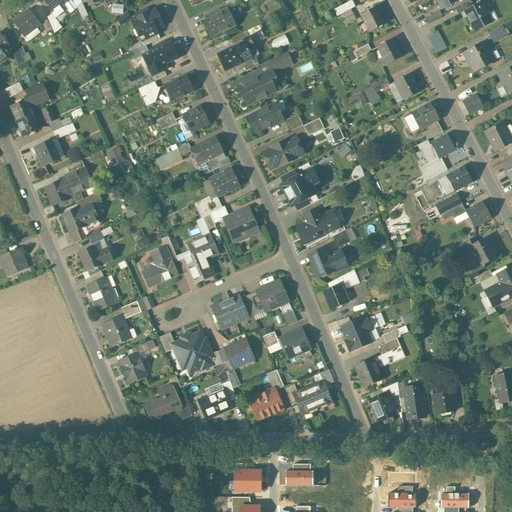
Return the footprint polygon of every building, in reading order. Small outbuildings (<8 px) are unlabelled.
[(44,0),(54,12),(52,14),(58,23),(70,14),(63,6),(71,0),(70,0),(44,0)] [(73,3),(71,0),(63,6),(70,14),(77,8),(73,3)] [(238,0),(228,0),(223,3),(226,9),(240,3),(238,0)] [(436,0),(441,10),(460,0),(436,0)] [(470,1),(455,9),(458,15),(465,11),(473,6),(470,1)] [(473,6),(465,11),(476,31),(492,23),(481,2),(473,6)] [(124,13),(125,5),(114,3),(113,12),(124,13)] [(375,8),(361,15),(370,32),(384,25),(375,8)] [(29,10),(13,23),(24,37),(40,24),(29,10)] [(143,12),(135,16),(137,18),(131,21),(139,37),(144,34),(155,29),(163,26),(155,10),(144,15),(143,12)] [(219,10),(211,14),(212,17),(203,22),(210,38),(228,29),(224,20),(219,10)] [(351,10),(340,15),(346,25),(356,20),(351,10)] [(439,11),(425,18),(428,24),(442,16),(439,11)] [(126,13),(117,21),(121,25),(130,18),(126,13)] [(231,17),(224,20),(228,29),(235,26),(231,17)] [(52,29),(47,20),(42,23),(47,32),(52,29)] [(502,25),(488,33),(494,43),(508,36),(502,25)] [(253,28),(246,32),(248,37),(253,35),(254,35),(256,34),(255,33),(253,28)] [(155,29),(144,34),(139,37),(143,47),(146,46),(160,39),(155,29)] [(261,31),(255,33),(256,34),(254,35),(257,41),(264,38),(261,31)] [(436,53),(447,47),(438,31),(427,36),(436,53)] [(246,32),(230,39),(233,45),(248,37),(246,32)] [(10,47),(0,33),(0,62),(13,53),(14,52),(10,47)] [(286,34),(271,41),(275,50),(290,43),(286,34)] [(248,37),(233,45),(234,47),(217,55),(225,71),(242,63),(252,58),(247,47),(257,42),(257,41),(254,35),(253,35),(248,37)] [(401,57),(392,40),(377,48),(382,58),(378,60),(382,67),(386,65),(401,57)] [(484,42),(464,52),(475,73),(494,62),(484,42)] [(171,43),(163,47),(162,44),(156,46),(158,49),(154,51),(161,66),(177,58),(171,43)] [(368,44),(353,52),(356,59),(371,51),(368,44)] [(143,47),(132,52),(135,59),(149,52),(146,46),(143,47)] [(20,49),(14,52),(13,53),(18,65),(25,62),(20,49)] [(154,51),(143,56),(149,71),(150,70),(153,76),(164,71),(161,66),(154,51)] [(286,53),(270,60),(275,71),(291,63),(286,53)] [(252,58),(242,63),(246,72),(258,66),(254,57),(252,58)] [(511,66),(498,74),(508,94),(511,91),(511,66)] [(164,71),(153,76),(155,82),(166,76),(164,71)] [(272,72),(238,88),(246,106),(280,89),(272,72)] [(410,74),(394,82),(404,100),(419,92),(410,74)] [(186,76),(164,86),(172,102),(193,91),(186,76)] [(386,79),(371,86),(374,93),(389,85),(386,79)] [(154,82),(138,90),(142,98),(156,91),(157,88),(154,82)] [(19,83),(5,90),(9,99),(23,92),(19,83)] [(42,84),(25,91),(28,97),(30,95),(34,97),(45,92),(42,84)] [(45,92),(34,97),(30,95),(28,97),(25,98),(26,101),(27,100),(30,109),(44,103),(41,94),(45,92)] [(359,95),(364,105),(368,103),(363,93),(359,95)] [(475,95),(463,102),(469,114),(482,108),(475,95)] [(26,101),(11,107),(17,122),(33,115),(30,109),(27,100),(26,101)] [(275,104),(247,117),(255,133),(269,126),(270,128),(281,123),(277,114),(279,113),(275,104)] [(430,104),(411,114),(419,130),(425,127),(437,121),(438,120),(430,104)] [(196,110),(183,117),(186,124),(190,132),(209,124),(201,108),(200,106),(195,108),(196,110)] [(50,108),(42,111),(48,124),(55,121),(50,108)] [(81,108),(72,112),(75,119),(84,114),(81,108)] [(172,113),(156,121),(161,131),(167,128),(165,126),(176,121),(172,113)] [(33,115),(17,122),(23,137),(39,130),(33,115)] [(297,115),(283,121),(288,133),(303,126),(297,115)] [(303,126),(308,137),(324,129),(319,118),(303,126)] [(60,121),(50,126),(53,133),(63,128),(60,121)] [(437,121),(425,127),(428,131),(423,134),(427,140),(443,132),(437,121)] [(502,123),(486,132),(496,151),(511,143),(511,142),(502,123)] [(186,124),(180,127),(184,134),(183,135),(184,135),(190,132),(186,124)] [(63,128),(66,135),(71,133),(68,126),(63,128)] [(335,142),(345,138),(340,127),(331,131),(335,142)] [(63,128),(53,133),(56,140),(66,135),(63,128)] [(431,144),(431,145),(422,150),(429,163),(440,157),(454,150),(447,136),(431,144)] [(287,141),(270,149),(271,149),(262,153),(270,170),(279,166),(295,159),(295,158),(303,154),(295,137),(287,141)] [(216,138),(199,146),(200,146),(191,150),(191,151),(196,161),(205,157),(207,161),(223,153),(216,138)] [(51,141),(35,148),(35,149),(36,148),(38,153),(37,153),(43,167),(45,166),(59,160),(59,159),(58,160),(54,150),(51,141)] [(511,141),(511,142),(511,143),(496,151),(502,162),(511,156),(511,141)] [(337,151),(344,158),(352,150),(345,143),(337,151)] [(188,144),(177,149),(180,156),(191,151),(191,150),(188,144)] [(119,148),(108,153),(110,159),(120,161),(122,160),(119,153),(121,152),(119,148)] [(177,149),(157,159),(162,170),(183,160),(180,156),(177,149)] [(223,153),(207,161),(197,166),(201,177),(230,163),(227,157),(225,158),(223,153)] [(419,169),(426,181),(447,170),(440,157),(429,163),(419,169)] [(81,160),(66,167),(70,175),(85,169),(81,160)] [(43,167),(32,172),(36,181),(49,175),(45,166),(43,167)] [(446,176),(447,177),(439,181),(446,195),(454,190),(454,191),(471,182),(463,167),(446,176)] [(297,168),(283,175),(287,181),(300,174),(297,168)] [(85,169),(70,175),(75,188),(71,190),(73,197),(80,192),(92,186),(85,169)] [(230,169),(212,177),(214,180),(210,182),(217,197),(239,186),(230,169)] [(281,184),(294,209),(320,196),(307,171),(300,174),(287,181),(281,184)] [(429,185),(438,181),(436,177),(426,181),(429,185)] [(64,180),(45,188),(52,206),(72,197),(73,197),(71,190),(67,182),(66,181),(64,180)] [(73,197),(72,197),(75,203),(78,202),(83,199),(80,192),(73,197)] [(101,202),(97,192),(91,196),(95,205),(101,202)] [(333,193),(320,200),(323,206),(336,199),(333,193)] [(457,194),(434,205),(442,221),(465,210),(457,194)] [(83,199),(78,202),(81,208),(91,204),(92,206),(95,205),(91,196),(83,199)] [(214,198),(204,203),(206,207),(210,214),(220,209),(214,198)] [(482,203),(465,212),(473,227),(490,218),(482,203)] [(77,210),(77,209),(63,216),(70,233),(76,230),(85,226),(87,231),(100,226),(92,206),(91,204),(81,208),(77,210)] [(52,206),(44,209),(47,217),(55,213),(52,206)] [(210,214),(214,224),(223,220),(223,219),(229,217),(224,206),(220,209),(210,214)] [(206,207),(197,211),(201,219),(203,218),(210,214),(206,207)] [(249,210),(233,217),(233,215),(229,217),(223,219),(223,220),(233,243),(234,243),(233,241),(249,235),(250,236),(259,232),(249,210)] [(332,212),(321,217),(317,210),(302,216),(305,222),(295,226),(303,244),(319,237),(318,234),(325,230),(327,233),(339,228),(338,224),(332,212)] [(214,224),(210,214),(203,218),(208,230),(216,227),(214,224)] [(339,228),(327,233),(331,238),(333,237),(345,231),(342,222),(338,224),(339,228)] [(76,230),(70,233),(65,235),(70,247),(81,241),(76,230)] [(105,230),(88,238),(92,245),(103,240),(108,238),(105,230)] [(345,231),(333,237),(338,248),(350,241),(347,234),(345,231)] [(352,232),(347,234),(350,241),(356,239),(352,232)] [(210,235),(187,245),(195,263),(195,264),(205,259),(218,254),(210,235)] [(178,261),(167,236),(161,240),(165,247),(166,247),(173,264),(178,262),(178,261)] [(474,238),(463,244),(466,250),(466,249),(468,248),(477,243),(474,238)] [(477,243),(468,248),(472,255),(476,253),(483,265),(484,265),(497,258),(490,244),(487,246),(484,240),(485,240),(484,239),(477,243)] [(103,240),(92,245),(93,247),(79,253),(87,272),(101,265),(112,260),(103,240)] [(463,244),(450,250),(453,256),(466,250),(466,249),(466,250),(463,244)] [(165,247),(151,253),(157,267),(142,273),(149,288),(178,276),(173,264),(166,247),(165,247)] [(8,254),(0,256),(0,258),(8,277),(27,268),(19,249),(8,254)] [(324,249),(308,256),(318,278),(334,271),(334,272),(347,267),(343,256),(329,261),(324,249)] [(476,253),(472,255),(464,259),(471,273),(484,266),(484,265),(483,265),(476,253)] [(185,258),(178,261),(178,262),(183,273),(189,270),(188,266),(185,258)] [(205,259),(195,264),(195,263),(188,266),(189,270),(193,278),(195,279),(197,282),(212,276),(205,259)] [(511,266),(496,275),(501,283),(506,292),(509,291),(511,288),(511,266)] [(366,269),(354,274),(358,283),(364,281),(363,277),(369,275),(366,269)] [(353,271),(327,284),(329,289),(340,285),(340,286),(348,282),(351,287),(359,284),(358,283),(354,274),(353,271)] [(489,271),(477,277),(480,284),(493,277),(489,271)] [(97,273),(85,280),(87,285),(100,280),(97,273)] [(87,285),(86,286),(97,312),(117,304),(105,278),(100,280),(87,285)] [(279,282),(245,297),(254,316),(252,310),(261,306),(264,312),(288,301),(279,282)] [(506,292),(501,283),(485,292),(493,307),(511,296),(509,291),(506,292)] [(329,289),(323,292),(331,310),(347,303),(347,301),(344,294),(340,286),(340,285),(329,289)] [(238,296),(229,300),(228,299),(223,302),(223,303),(213,307),(223,329),(248,318),(238,296)] [(137,301),(121,308),(124,316),(140,310),(137,301)] [(511,308),(503,314),(508,323),(511,321),(511,308)] [(292,310),(282,314),(287,326),(297,322),(292,310)] [(415,320),(411,313),(403,317),(406,324),(415,320)] [(122,317),(103,324),(112,347),(131,339),(131,338),(128,339),(125,333),(128,332),(128,331),(122,317)] [(348,317),(336,322),(339,328),(341,327),(350,323),(348,317)] [(360,322),(359,319),(350,323),(341,327),(342,327),(343,327),(347,337),(346,337),(347,340),(344,341),(349,351),(351,350),(352,351),(371,343),(367,332),(372,330),(367,319),(360,322)] [(136,337),(133,329),(128,331),(128,332),(125,333),(128,339),(131,338),(131,339),(136,337)] [(397,329),(381,336),(385,344),(397,338),(397,339),(400,337),(397,329)] [(301,330),(280,339),(288,358),(302,353),(300,350),(308,347),(301,330)] [(459,333),(461,342),(470,340),(467,331),(459,333)] [(274,332),(262,337),(267,347),(278,342),(274,332)] [(170,333),(159,338),(165,353),(174,350),(172,345),(174,344),(170,333)] [(203,341),(200,333),(174,344),(172,345),(174,350),(179,361),(183,360),(189,373),(201,368),(202,370),(212,365),(215,364),(211,354),(205,340),(203,341)] [(385,344),(377,347),(381,356),(382,355),(400,348),(397,339),(397,338),(385,344)] [(254,359),(246,340),(224,349),(228,360),(232,369),(233,368),(254,359)] [(131,356),(119,362),(128,384),(146,376),(137,355),(144,351),(142,345),(129,351),(131,356)] [(400,348),(382,355),(386,365),(404,357),(400,348)] [(217,352),(211,354),(215,364),(212,365),(212,368),(222,364),(221,363),(217,352)] [(372,359),(355,366),(364,388),(373,384),(372,382),(380,379),(380,381),(381,380),(372,359)] [(228,360),(221,363),(222,364),(227,375),(235,372),(233,368),(232,369),(228,360)] [(456,368),(448,369),(451,381),(458,380),(456,368)] [(284,387),(276,370),(270,373),(277,390),(284,387)] [(511,375),(511,372),(495,376),(500,403),(511,400),(511,375)] [(237,399),(229,381),(221,385),(223,390),(224,390),(229,402),(237,399)] [(323,382),(308,388),(317,409),(331,402),(323,382)] [(381,390),(383,396),(387,394),(389,399),(399,395),(397,383),(381,390)] [(170,385),(157,391),(161,399),(158,400),(156,399),(145,403),(144,406),(146,410),(149,411),(150,414),(149,416),(150,421),(153,422),(160,419),(161,416),(173,412),(175,412),(180,410),(181,410),(182,407),(180,403),(173,386),(170,385)] [(294,385),(284,389),(291,405),(297,402),(293,395),(297,393),(294,385)] [(421,387),(404,389),(405,398),(408,412),(409,419),(425,417),(421,387)] [(297,393),(293,395),(297,402),(302,415),(317,409),(308,388),(297,393)] [(223,390),(199,401),(206,418),(231,408),(229,402),(224,390),(223,390)] [(275,390),(250,400),(254,410),(253,410),(257,419),(283,408),(275,390)] [(454,391),(433,395),(437,415),(454,412),(452,400),(455,399),(454,391)] [(383,396),(370,401),(379,422),(382,420),(384,425),(394,421),(392,416),(395,415),(389,399),(387,394),(383,396)] [(402,413),(408,412),(405,398),(399,398),(402,413)] [(192,415),(185,400),(180,403),(182,407),(181,410),(180,410),(184,418),(192,415)] [(234,491),(260,492),(260,471),(234,471),(234,491)] [(286,472),(285,485),(313,485),(313,472),(310,472),(292,472),(286,472)] [(398,486),(412,487),(416,487),(416,473),(413,473),(400,473),(388,473),(388,486),(398,486)] [(398,507),(413,507),(415,507),(415,494),(412,494),(398,493),(388,493),(388,507),(398,507)] [(441,494),(441,508),(444,508),(458,508),(468,508),(468,494),(455,494),(445,494),(441,494)] [(232,498),(232,506),(251,507),(249,498),(232,498)]
